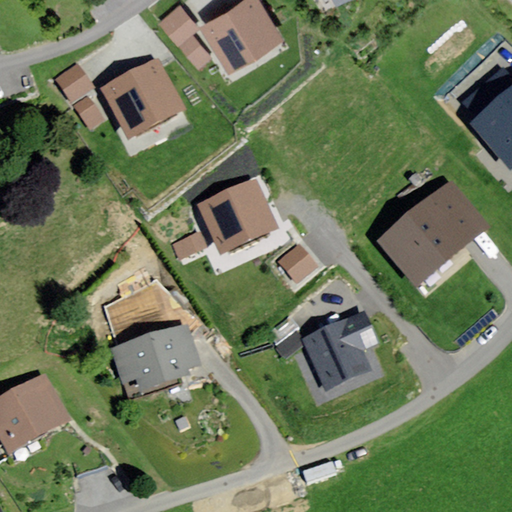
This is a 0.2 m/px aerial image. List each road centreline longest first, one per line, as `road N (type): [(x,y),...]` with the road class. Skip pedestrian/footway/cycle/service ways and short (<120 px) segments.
road 1 (residential): [(133,511),(377,428),(450,383),(511,327)]
road 2 (residential): [(144,0),(74,42),(0,65)]
